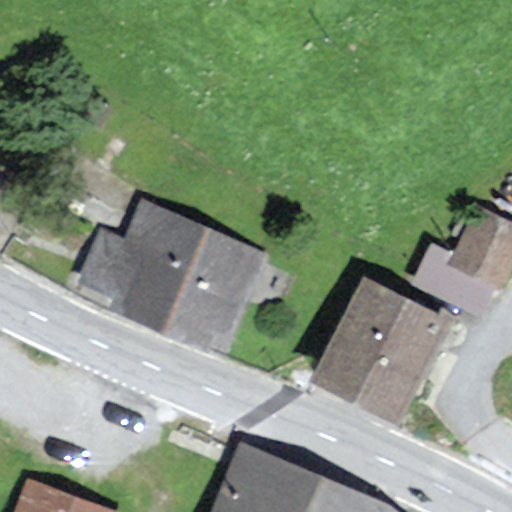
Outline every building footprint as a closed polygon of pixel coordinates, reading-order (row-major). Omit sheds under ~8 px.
[(260,255),(148,206),(130,246),(105,235),(85,279),(122,295),(118,305),(218,349),(260,255)] [(499,290),(511,263),(511,222),(478,206),(449,265),(499,290)] [(438,320),(366,288),(324,382),(396,414),(438,320)] [(378,511),(241,453),(215,511),(378,511)] [(103,511),(31,484),(19,511),(103,511)]
